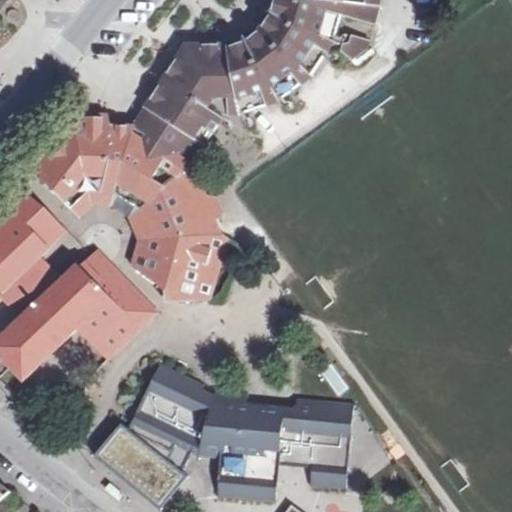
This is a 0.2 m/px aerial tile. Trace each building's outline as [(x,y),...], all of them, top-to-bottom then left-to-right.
[(0,0),(0,11),(8,0),(0,0)] [(123,126),(113,127),(117,150),(102,193),(112,193),(117,193),(132,146),(141,146),(197,61),(231,61),(256,49),(272,37),(284,17),(287,0),(274,0),(259,30),(231,46),(203,47),(187,48),(137,126),(123,126)] [(287,0),(284,17),(272,37),(256,49),(231,61),(197,61),(141,146),(132,146),(117,193),(141,208),(155,240),(142,241),(134,267),(181,303),(211,301),(228,240),(222,236),(217,222),(223,212),(218,199),(207,197),(195,166),(227,117),(241,117),(283,104),(314,79),(338,45),(343,18),(347,4),(355,5),(350,19),(377,26),(382,9),(381,0),(287,0)] [(347,4),(343,18),(350,19),(355,5),(347,4)] [(354,37),(352,44),(345,45),(344,53),(356,61),(371,51),(374,43),(354,37)] [(0,76),(0,96),(11,83),(1,75),(0,76)] [(40,175),(72,210),(91,192),(102,193),(117,150),(113,127),(112,117),(86,116),(40,175)] [(39,260),(49,250),(40,241),(58,222),(37,204),(27,192),(10,212),(16,220),(0,238),(0,296),(3,294),(27,319),(0,345),(0,350),(26,379),(82,327),(112,358),(159,312),(97,253),(65,284),(51,270),(50,271),(39,260)] [(131,219),(142,241),(155,240),(141,208),(117,193),(112,193),(102,193),(91,192),(72,210),(81,219),(94,207),(108,208),(115,208),(131,219)] [(40,241),(49,250),(67,230),(58,222),(40,241)] [(148,399),(132,431),(123,425),(112,438),(97,457),(162,509),(191,476),(184,471),(195,454),(202,457),(223,460),(219,497),(277,503),(280,466),(293,467),(316,469),(314,488),(348,490),(357,405),(300,400),(299,408),(249,404),(250,396),(218,393),(215,408),(199,401),(206,386),(164,367),(148,399)] [(0,507),(14,496),(0,483),(0,507)] [(103,490),(119,504),(125,497),(109,483),(103,490)]
